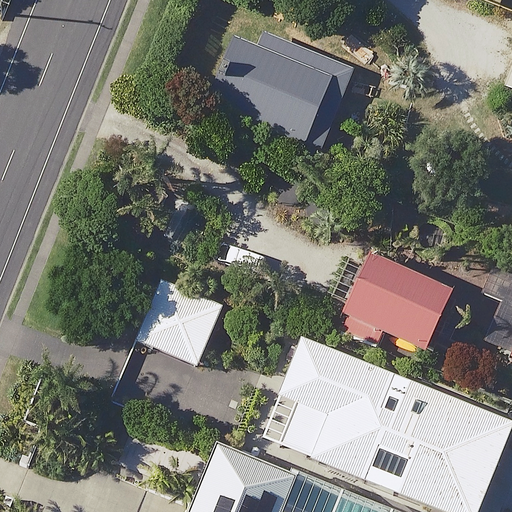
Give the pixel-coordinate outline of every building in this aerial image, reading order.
[(245,55),(232,50),(208,116),(322,156),(353,70),(300,52),(252,35),(245,55)] [(208,60),(175,45),(158,81),(190,97),(208,60)] [(511,71),(503,96),(511,99),(511,71)] [(324,303),(347,314),(343,323),(422,361),(449,304),(370,266),(365,276),(342,265),(324,303)] [(511,282),(492,274),(481,298),(501,307),(481,352),(511,365),(511,282)] [(310,466),(419,511),(424,511),(427,506),(440,511),(451,511),(489,424),(353,366),(310,466)] [(271,408),(215,384),(196,427),(253,451),(271,408)] [(376,511),(214,447),(188,511),(376,511)]
